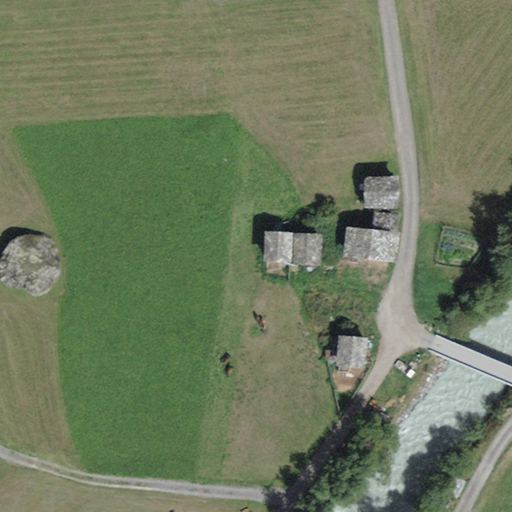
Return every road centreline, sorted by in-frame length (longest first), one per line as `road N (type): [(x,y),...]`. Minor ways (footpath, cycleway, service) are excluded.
road 1 (track): [(382,0),(404,125),(406,254),(394,297),(397,325),(407,331)]
road 2 (track): [(0,447),(99,481),(302,500)]
road 3 (track): [(407,331),(294,511)]
